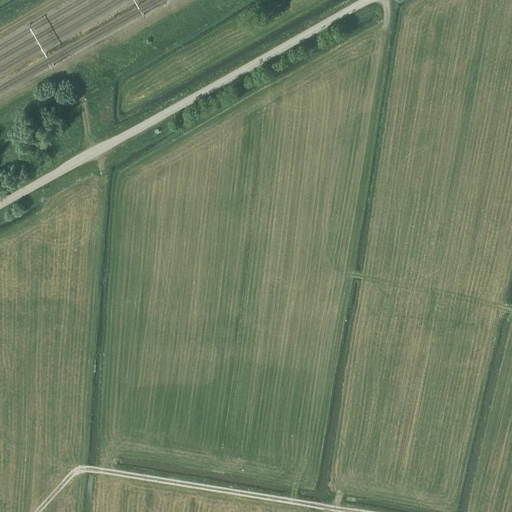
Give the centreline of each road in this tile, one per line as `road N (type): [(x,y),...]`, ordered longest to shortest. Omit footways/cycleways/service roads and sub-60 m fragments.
road 1 (unclassified): [(0,206),(369,0)]
road 2 (track): [(352,511),(86,469),(72,473),(37,511)]
